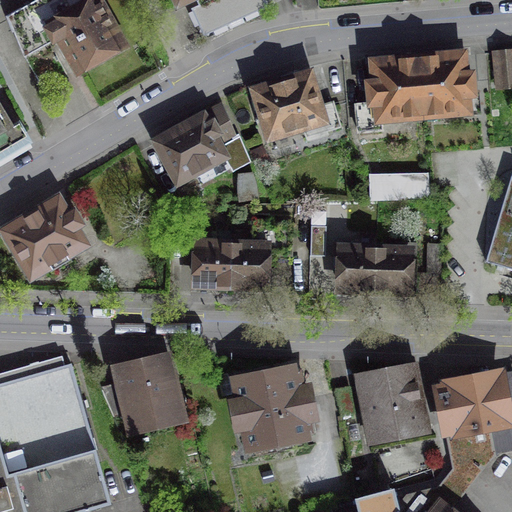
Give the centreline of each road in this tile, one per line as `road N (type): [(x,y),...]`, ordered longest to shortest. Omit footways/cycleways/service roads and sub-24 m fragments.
road 1 (tertiary): [(511,11),(293,26),(0,194)]
road 2 (tertiary): [(0,317),(511,338)]
